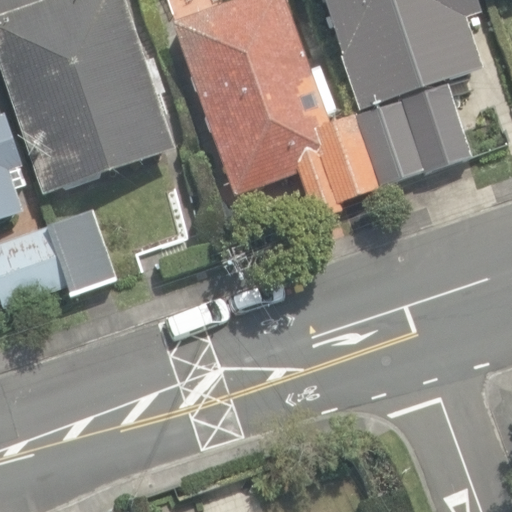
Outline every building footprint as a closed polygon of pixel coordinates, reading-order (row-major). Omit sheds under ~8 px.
[(0,0),(0,77),(41,198),(172,153),(154,100),(163,97),(151,62),(142,65),(120,0),(0,0)] [(379,188),(354,113),(329,123),(283,0),(236,0),(171,24),(235,195),(296,172),(314,219),(342,209),(340,203),(379,188)] [(322,0),(364,110),(354,113),(379,188),(426,171),(398,99),(483,67),(465,19),(480,14),(475,0),(322,0)] [(0,219),(24,211),(10,170),(23,166),(5,114),(0,116),(0,219)] [(93,208),(48,224),(68,285),(71,294),(117,279),(93,208)] [(68,285),(48,224),(47,224),(0,240),(0,299),(2,307),(68,285)]
